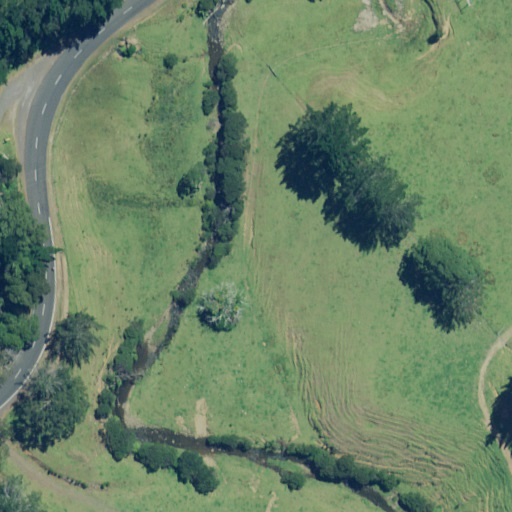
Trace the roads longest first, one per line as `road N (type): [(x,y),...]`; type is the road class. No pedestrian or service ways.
road 1 (tertiary): [(140,0),(75,59),(44,114),(46,310),(26,367),(0,401)]
road 2 (track): [(0,438),(38,473),(123,511)]
road 3 (track): [(511,457),(488,401),(486,373),(511,333)]
